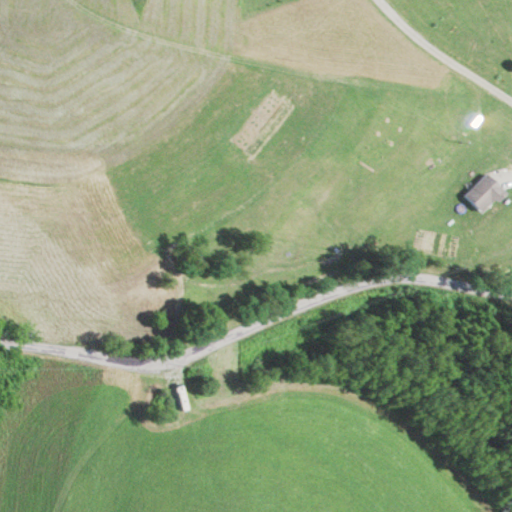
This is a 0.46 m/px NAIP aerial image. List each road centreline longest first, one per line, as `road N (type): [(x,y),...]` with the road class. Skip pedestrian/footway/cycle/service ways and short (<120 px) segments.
road 1 (residential): [(511,296),(390,285),(290,303),(200,346),(126,357),(0,345)]
road 2 (residential): [(511,104),(432,50),(378,0)]
